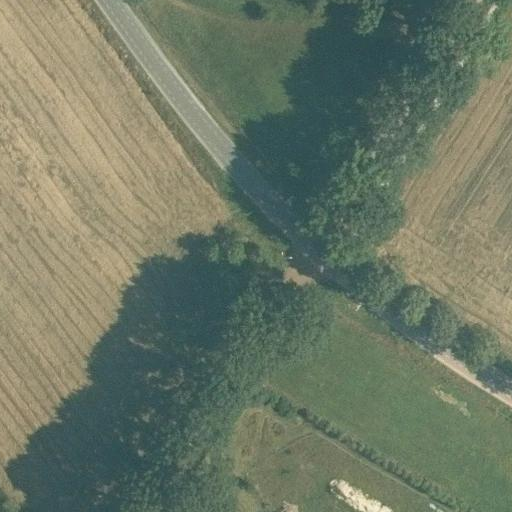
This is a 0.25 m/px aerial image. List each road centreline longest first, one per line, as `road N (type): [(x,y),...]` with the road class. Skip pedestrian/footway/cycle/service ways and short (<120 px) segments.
road 1 (tertiary): [(312,242),(235,161),(110,0)]
road 2 (tertiary): [(312,242),(464,0)]
road 3 (tertiary): [(511,386),(312,242)]
